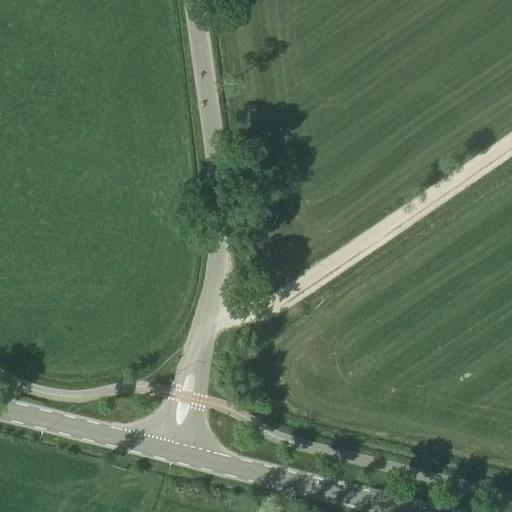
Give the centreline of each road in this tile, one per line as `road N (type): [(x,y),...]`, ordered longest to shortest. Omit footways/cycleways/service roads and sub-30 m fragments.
road 1 (unclassified): [(170,452),(220,257),(223,210),(192,0)]
road 2 (secondary): [(408,511),(170,452)]
road 3 (secondary): [(170,452),(0,410)]
